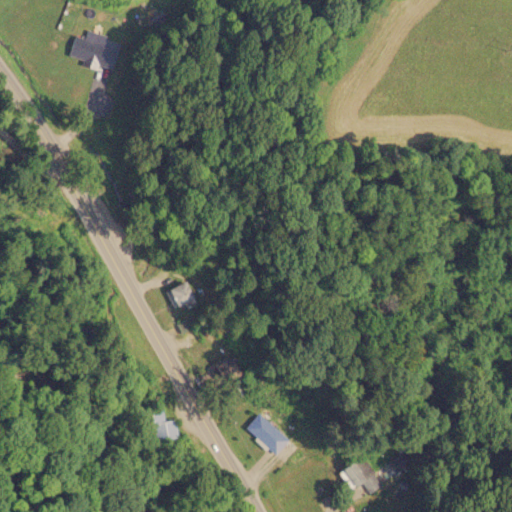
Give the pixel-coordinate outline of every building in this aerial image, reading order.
[(72,34),(66,57),(109,71),(119,39),(85,29),(82,37),(72,34)] [(191,299),(184,281),(164,289),(171,306),(191,299)] [(236,373),(229,362),(214,371),(222,383),(236,373)] [(140,409),(142,428),(150,427),(152,441),(176,438),(174,419),(162,420),(161,407),(140,409)] [(285,439),(258,412),(244,426),(271,453),(285,439)] [(361,482),(365,492),(378,486),(365,455),(337,468),(346,488),(361,482)]
